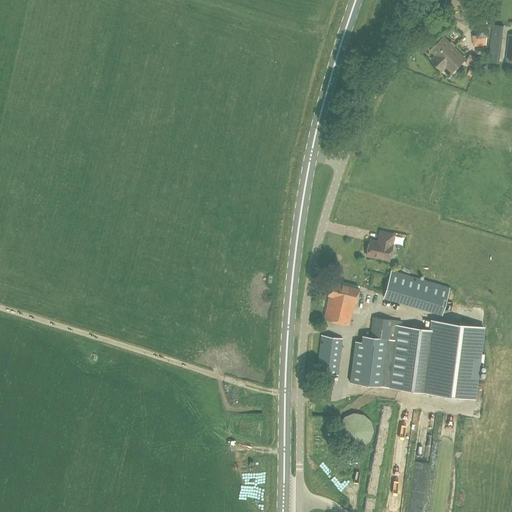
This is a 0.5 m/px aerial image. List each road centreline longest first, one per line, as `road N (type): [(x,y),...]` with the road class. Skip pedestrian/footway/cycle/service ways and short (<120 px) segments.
road 1 (secondary): [(283,501),(291,294),(310,157)]
road 2 (unclassified): [(298,500),(304,331),(340,170)]
road 3 (unclassified): [(340,170),(429,0)]
road 4 (secondary): [(310,157),(357,0)]
